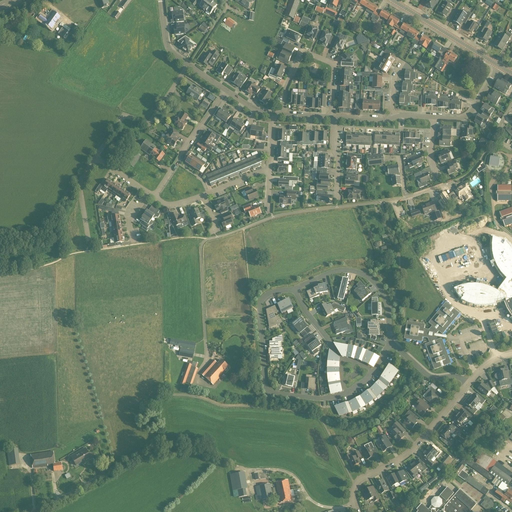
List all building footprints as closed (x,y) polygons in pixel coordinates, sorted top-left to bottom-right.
[(130,1),(128,0),(125,0),(120,7),(124,9),(130,1)] [(210,0),(204,0),(203,0),(200,0),(197,4),(200,6),(199,6),(205,10),(212,1),(210,0)] [(238,0),(237,2),(247,9),(253,1),(251,0),(238,0)] [(291,0),(286,16),(293,19),(299,1),(295,0),(291,0)] [(329,4),(330,4),(329,7),(333,9),(334,6),(336,7),(338,0),(331,0),(331,1),(330,1),(329,4)] [(358,1),(355,6),(353,10),(353,12),(355,13),(356,11),(357,12),(359,8),(358,8),(359,6),(360,6),(361,4),(367,8),(371,3),(365,0),(362,0),(361,3),(358,1)] [(438,0),(428,0),(425,5),(432,10),(435,4),(436,5),(438,0)] [(217,5),(212,1),(205,10),(210,14),(212,12),(214,13),(216,9),(215,8),(217,5)] [(445,3),(438,13),(445,18),(452,7),(451,6),(452,4),(447,1),(446,3),(445,3)] [(371,3),(367,8),(366,11),(372,15),(371,17),(372,18),(371,21),(373,22),(378,13),(376,12),(378,8),(371,3)] [(180,8),(178,8),(174,8),(175,12),(172,13),(173,20),(176,20),(176,23),(184,22),(182,9),(181,8),(180,8)] [(326,8),(324,12),(335,17),(337,14),(326,8)] [(345,18),(348,13),(342,10),(339,15),(345,18)] [(380,14),(378,13),(373,22),(375,23),(376,20),(377,21),(380,16),(387,21),(390,15),(383,11),(380,14)] [(460,12),(453,22),(454,23),(454,24),(456,25),(457,25),(460,27),(463,21),(466,23),(471,15),(468,13),(467,14),(463,11),(462,13),(460,12)] [(52,12),(47,19),(41,15),(37,19),(52,29),(60,18),(52,12)] [(391,16),(388,21),(386,24),(392,28),(393,26),(397,29),(399,26),(397,25),(399,21),(391,16)] [(236,26),(234,25),(235,23),(228,18),(224,24),(231,29),(231,28),(233,30),(236,26)] [(301,20),(299,26),(306,29),(308,23),(301,20)] [(481,27),(485,29),(480,38),(487,42),(492,33),(486,30),(490,24),(485,21),(481,27)] [(478,23),(476,26),(471,22),(466,30),(472,34),(475,29),(477,30),(480,25),(478,23)] [(185,34),(184,27),(184,24),(176,25),(177,28),(174,28),(175,35),(185,34)] [(406,37),(406,36),(408,34),(411,28),(404,24),(401,28),(399,26),(397,29),(401,31),(400,33),(406,37)] [(207,30),(201,26),(198,30),(204,34),(207,30)] [(19,42),(25,34),(27,35),(30,30),(26,27),(17,41),(19,42)] [(311,27),(307,35),(311,37),(309,40),(313,41),(315,37),(319,38),(321,31),(311,27)] [(70,33),(62,28),(58,34),(66,40),(70,33)] [(411,28),(408,34),(406,36),(413,40),(412,43),(413,43),(411,46),(413,47),(419,38),(416,37),(419,33),(411,28)] [(290,40),(296,43),(297,42),(299,39),(298,39),(299,36),(293,33),(293,32),(290,31),(290,32),(287,31),(283,40),(289,43),(290,40)] [(324,32),(320,41),(324,42),(323,45),(326,47),(328,42),(331,43),(333,37),(331,36),(331,35),(324,32)] [(505,37),(505,36),(498,49),(502,51),(509,39),(510,39),(511,36),(507,33),(505,37)] [(498,49),(505,36),(500,34),(493,46),(498,49)] [(419,38),(413,47),(416,49),(419,46),(425,50),(431,41),(423,36),(421,40),(419,38)] [(194,46),(189,42),(190,40),(185,37),(177,42),(182,45),(180,48),(189,54),(194,46)] [(335,37),(332,44),(335,45),(333,49),(337,51),(338,48),(342,50),(345,41),(335,37)] [(282,52),(291,56),(294,51),(290,49),(289,48),(290,46),(283,43),(282,46),(284,47),(282,52)] [(435,43),(432,48),(431,48),(429,51),(432,53),(434,50),(438,52),(435,57),(441,60),(446,53),(443,51),(444,49),(441,47),(435,43)] [(394,59),(392,58),(394,54),(386,50),(381,58),(384,59),(391,64),(394,59)] [(207,66),(211,59),(215,62),(219,55),(213,51),(210,55),(207,53),(201,62),(207,66)] [(282,52),(280,57),(277,56),(276,59),(283,62),(284,60),(285,60),(289,62),(291,56),(282,52)] [(446,55),(442,61),(438,66),(443,69),(446,65),(445,65),(445,63),(447,64),(448,63),(447,63),(448,62),(454,66),(455,64),(456,61),(455,61),(457,57),(451,54),(450,57),(446,55)] [(341,59),(341,63),(346,63),(346,67),(353,67),(354,55),(344,55),(344,59),(341,59)] [(384,59),(381,64),(389,69),(391,64),(384,59)] [(286,69),(278,65),(279,62),(276,61),(274,65),(275,65),(275,66),(276,67),(277,67),(275,70),(283,74),(286,69)] [(378,62),(375,67),(386,74),(389,69),(381,64),(378,62)] [(222,76),(224,73),(228,76),(232,70),(228,67),(222,63),(216,72),(222,76)] [(270,77),(275,79),(277,77),(281,79),(283,74),(275,70),(272,68),(268,76),(270,77)] [(341,71),(340,76),(349,77),(352,77),(352,72),(354,72),(354,69),(345,68),(345,71),(341,71)] [(230,82),(237,86),(239,83),(240,82),(243,84),(247,78),(241,74),(240,76),(236,73),(230,82)] [(373,78),(373,83),(382,83),(382,78),(374,77),(374,74),(369,74),(369,77),(373,78)] [(494,87),(503,93),(505,89),(508,91),(511,86),(508,84),(502,80),(500,83),(498,81),(494,87)] [(256,94),(260,89),(256,87),(256,86),(250,82),(244,91),(250,95),(252,92),(256,94)] [(373,83),(372,88),(367,88),(367,90),(362,90),(362,91),(369,91),(373,91),(382,92),(383,87),(382,87),(382,83),(373,83)] [(200,97),(202,94),(192,87),(187,94),(197,101),(198,100),(200,101),(202,99),(200,97)] [(272,95),(266,91),(267,89),(264,87),(261,92),(263,94),(259,100),(265,105),(272,95)] [(292,90),(292,93),(289,93),(289,104),(292,104),(291,106),(297,106),(298,93),(298,90),(292,90)] [(353,91),(348,90),(348,93),(339,93),(339,98),(350,99),(351,94),(353,94),(353,91)] [(487,99),(495,105),(501,96),(494,92),(493,95),(490,93),(487,99)] [(298,93),(297,106),(299,106),(299,107),(303,107),(303,106),(304,99),(307,100),(307,96),(307,94),(298,93)] [(307,96),(307,100),(307,102),(310,102),(309,109),(315,109),(316,100),(313,100),(313,96),(307,96)] [(316,100),(315,109),(321,109),(322,102),(325,103),(325,97),(316,96),(316,100)] [(206,110),(208,106),(210,104),(205,100),(200,106),(204,108),(206,110)] [(369,101),(364,101),(360,101),(360,107),(363,107),(363,110),(368,111),(369,101)] [(339,103),(338,108),(341,109),(341,114),(351,114),(351,109),(350,109),(350,104),(339,103)] [(494,110),(491,108),(485,105),(481,111),(484,113),(482,115),(489,119),(494,110)] [(221,120),(227,111),(225,110),(224,111),(221,110),(218,114),(216,112),(213,116),(216,118),(217,117),(221,120)] [(229,112),(227,111),(221,120),(226,123),(231,116),(228,114),(229,112)] [(183,113),(179,118),(176,117),(174,120),(176,122),(174,125),(182,130),(187,123),(184,121),(188,116),(183,113)] [(489,119),(482,115),(481,117),(478,116),(474,122),(480,125),(480,127),(483,129),(485,129),(486,126),(485,124),(489,119)] [(235,129),(241,120),(239,119),(238,121),(235,119),(231,126),(235,129)] [(241,120),(235,129),(240,132),(239,133),(241,134),(245,129),(243,128),(245,125),(242,123),(243,122),(241,120)] [(252,126),(250,134),(247,133),(246,138),(250,139),(250,136),(256,137),(258,127),(252,126)] [(443,136),(451,136),(451,126),(441,126),(440,133),(443,133),(443,136)] [(258,127),(256,137),(262,138),(261,141),(265,141),(266,135),(263,135),(264,128),(258,127)] [(462,138),(472,138),(472,128),(465,127),(465,130),(462,130),(462,138)] [(169,134),(168,136),(166,135),(164,139),(165,140),(165,141),(173,147),(178,140),(175,138),(178,133),(172,129),(169,134)] [(205,137),(213,142),(214,140),(217,142),(221,137),(216,133),(214,136),(209,132),(205,137)] [(318,136),(317,142),(317,144),(324,145),(324,142),(326,142),(327,133),(321,132),(321,136),(318,136)] [(308,145),(309,137),(306,137),(306,134),(300,133),(299,142),(302,142),(302,145),(308,146),(308,145)] [(309,137),(308,145),(313,146),(313,142),(317,142),(318,136),(318,133),(312,133),(312,136),(309,136),(309,137)] [(451,136),(443,136),(443,139),(440,139),(440,146),(450,147),(451,136)] [(213,142),(205,137),(202,142),(207,146),(206,148),(211,152),(214,147),(211,145),(213,142)] [(158,151),(154,149),(155,147),(146,140),(140,149),(149,156),(150,155),(154,158),(153,158),(159,162),(164,155),(159,151),(158,151)] [(123,144),(118,141),(114,147),(119,150),(123,144)] [(277,147),(277,153),(286,153),(286,150),(288,151),(288,149),(292,150),(293,145),(289,145),(286,145),(285,148),(280,148),(277,147)] [(441,164),(451,160),(447,150),(440,153),(441,156),(439,157),(441,164)] [(125,162),(133,168),(141,156),(133,151),(125,162)] [(190,166),(196,157),(189,152),(185,158),(187,159),(185,162),(190,166)] [(252,157),(257,168),(261,166),(260,164),(262,164),(259,157),(262,156),(261,152),(257,152),(258,154),(252,157)] [(286,153),(277,153),(276,158),(283,159),(283,162),(289,162),(290,154),(286,153)] [(317,162),(329,163),(330,157),(323,156),(323,153),(316,153),(316,158),(317,158),(317,162)] [(347,163),(356,164),(356,163),(357,163),(357,159),(361,159),(361,155),(354,155),(354,158),(347,157),(347,163)] [(383,155),(367,157),(369,167),(385,165),(383,155)] [(498,169),(500,158),(497,158),(498,155),(493,155),(493,157),(490,157),(489,167),(498,169)] [(407,158),(409,164),(412,163),(413,166),(417,165),(417,166),(418,167),(419,167),(421,166),(422,165),(422,164),(421,163),(423,163),(420,156),(413,159),(411,156),(407,158)] [(201,160),(196,157),(190,166),(195,169),(201,160)] [(257,168),(252,157),(246,159),(250,168),(252,167),(253,169),(257,168)] [(246,159),(241,161),(245,172),(249,171),(248,169),(250,168),(246,159)] [(201,160),(195,169),(200,172),(203,167),(206,169),(209,164),(207,162),(206,163),(201,160)] [(245,172),(241,161),(235,164),(239,173),(241,172),(242,174),(245,172)] [(454,169),(458,168),(455,161),(448,164),(449,167),(446,168),(449,175),(455,172),(454,169)] [(317,162),(317,167),(316,167),(316,169),(312,169),(312,171),(322,171),(322,168),(329,169),(329,163),(317,162)] [(356,164),(347,163),(346,170),(352,170),(352,173),(355,173),(355,174),(358,174),(358,172),(356,172),(357,164),(356,164)] [(235,164),(229,166),(234,177),(238,176),(237,174),(239,173),(235,164)] [(278,165),(278,172),(288,173),(288,166),(278,165)] [(398,165),(388,166),(389,175),(392,175),(393,186),(401,185),(398,165)] [(229,166),(224,168),(227,178),(229,177),(230,179),(234,177),(229,166)] [(227,178),(224,168),(218,171),(222,182),(226,180),(225,178),(227,178)] [(222,182),(218,171),(212,173),(216,182),(218,182),(219,183),(222,182)] [(316,177),(315,180),(330,181),(328,181),(329,175),(322,174),(322,171),(312,171),(312,172),(316,173),(316,177)] [(419,177),(422,183),(418,185),(419,189),(427,185),(426,182),(430,180),(428,173),(422,176),(420,172),(414,175),(416,179),(419,177)] [(216,182),(212,173),(206,175),(211,187),(215,185),(214,183),(216,182)] [(354,181),(358,181),(358,176),(352,175),(352,178),(346,178),(345,185),(354,186),(354,181)] [(102,191),(105,193),(107,190),(112,182),(107,179),(102,187),(102,186),(100,188),(98,187),(95,191),(97,193),(99,190),(102,191)] [(317,189),(323,190),(323,187),(330,187),(330,181),(315,180),(317,180),(317,189)] [(107,190),(111,193),(116,185),(112,182),(107,190),(105,193),(105,194),(107,190)] [(473,197),(470,192),(471,192),(465,183),(454,190),(460,199),(462,198),(465,202),(473,197)] [(116,185),(111,193),(116,196),(121,188),(116,185)] [(511,185),(511,186),(497,186),(497,185),(497,191),(496,191),(496,195),(497,195),(497,201),(511,201),(511,207),(499,212),(501,218),(500,218),(501,222),(502,221),(505,227),(511,223),(511,185)] [(116,196),(114,198),(116,200),(118,197),(120,199),(125,191),(121,188),(116,196)] [(244,191),(242,192),(242,193),(243,196),(244,197),(246,196),(248,201),(258,197),(256,190),(252,191),(251,188),(244,191)] [(360,194),(364,194),(365,189),(357,189),(357,192),(349,191),(348,199),(360,200),(360,194)] [(125,191),(120,199),(125,202),(130,194),(125,191)] [(329,203),(329,196),(322,195),(323,192),(316,191),(316,195),(319,196),(318,202),(329,203)] [(280,196),(280,204),(291,204),(291,199),(295,200),(296,193),(287,192),(287,195),(286,195),(286,196),(280,196)] [(448,206),(447,204),(451,201),(445,193),(439,197),(442,201),(440,203),(443,209),(448,206)] [(221,214),(228,211),(225,205),(229,203),(227,199),(221,201),(220,200),(217,202),(217,203),(214,204),(217,211),(219,210),(221,214)] [(437,212),(435,208),(434,205),(430,206),(429,203),(422,206),(425,215),(431,212),(432,213),(431,214),(434,222),(442,219),(439,211),(437,212)] [(471,211),(467,204),(462,208),(468,215),(472,212),(471,211)] [(258,206),(251,208),(250,205),(243,208),(245,213),(249,212),(251,217),(254,216),(255,216),(257,215),(261,213),(258,206)] [(149,208),(148,211),(146,210),(143,215),(151,220),(152,219),(157,218),(159,215),(149,208)] [(203,212),(199,214),(197,209),(190,211),(193,219),(190,221),(192,226),(198,224),(196,220),(200,218),(203,219),(206,218),(203,212)] [(410,212),(411,215),(410,215),(411,219),(418,217),(421,216),(420,214),(421,214),(419,209),(410,212)] [(222,216),(224,221),(221,222),(224,228),(233,224),(231,220),(234,220),(231,213),(222,216)] [(176,214),(170,217),(174,227),(176,226),(177,228),(178,229),(181,228),(182,227),(180,224),(187,221),(184,215),(179,217),(179,216),(178,215),(177,216),(176,214)] [(151,220),(143,215),(139,220),(141,221),(139,224),(143,226),(141,229),(146,232),(148,230),(147,229),(149,226),(151,225),(153,222),(151,220)] [(511,248),(511,247),(505,241),(504,243),(502,241),(503,241),(493,238),(492,246),(492,253),(494,260),(497,267),(501,274),(506,279),(497,291),(490,287),(483,285),(476,284),(468,284),(461,286),(454,289),(459,298),(452,307),(453,308),(460,300),(461,300),(460,300),(467,304),(474,306),(482,307),(489,307),(497,305),(496,302),(505,300),(506,302),(508,309),(511,314),(511,248)] [(494,277),(494,268),(485,268),(485,277),(494,277)] [(343,278),(338,296),(344,298),(349,279),(343,278)] [(360,283),(356,286),(358,288),(354,292),(362,301),(371,294),(366,288),(366,289),(360,283)] [(318,294),(328,292),(326,284),(318,286),(318,287),(307,292),(310,300),(319,296),(318,294)] [(289,299),(278,305),(282,314),(293,308),(289,299)] [(407,321),(406,330),(404,339),(422,342),(423,337),(428,338),(429,343),(425,344),(434,370),(451,363),(442,338),(437,340),(436,336),(437,336),(437,334),(439,331),(443,334),(460,314),(453,308),(452,307),(446,302),(429,323),(433,326),(429,330),(424,329),(425,324),(407,321)] [(334,303),(331,305),(330,304),(321,309),(326,317),(331,314),(334,312),(334,311),(337,309),(344,312),(345,308),(334,303)] [(275,317),(274,314),(278,312),(276,308),(271,310),(270,308),(266,310),(269,326),(275,323),(276,326),(282,323),(279,315),(275,317)] [(333,326),(336,335),(349,330),(347,322),(347,321),(346,317),(339,321),(340,323),(333,326)] [(299,318),(292,324),(304,338),(306,336),(303,332),(308,328),(299,318)] [(368,324),(368,330),(379,330),(379,326),(378,326),(378,324),(375,324),(375,321),(371,321),(371,324),(368,324)] [(379,336),(379,330),(368,330),(368,335),(370,335),(370,339),(375,341),(376,338),(376,336),(379,336)] [(278,341),(270,342),(270,359),(278,359),(278,355),(282,355),(282,349),(279,349),(278,342),(282,342),(282,335),(277,337),(278,337),(278,341)] [(304,341),(312,352),(314,355),(319,352),(317,349),(321,346),(313,335),(304,341)] [(194,350),(196,343),(170,339),(169,345),(170,345),(194,350)] [(342,357),(346,357),(348,347),(335,345),(342,357)] [(194,351),(180,348),(178,356),(193,359),(194,351)] [(357,349),(354,348),(351,358),(354,359),(357,360),(360,350),(357,349)] [(366,352),(363,351),(360,350),(357,360),(359,361),(362,361),(366,352)] [(330,351),(328,362),(339,363),(339,359),(330,351)] [(366,352),(362,361),(367,364),(371,355),(366,352)] [(378,358),(374,356),(371,355),(367,364),(369,365),(373,367),(378,358)] [(213,360),(207,367),(200,374),(213,385),(220,378),(219,378),(229,367),(220,360),(217,364),(213,360)] [(187,363),(180,384),(182,385),(184,386),(185,383),(189,373),(191,367),(192,365),(187,364),(187,363)] [(397,372),(390,365),(384,374),(392,380),(397,372)] [(189,373),(195,375),(198,369),(196,368),(191,367),(189,373)] [(497,380),(498,379),(500,387),(507,386),(505,378),(509,377),(508,371),(505,372),(504,369),(497,371),(498,373),(496,374),(495,375),(494,377),(495,378),(496,379),(497,380)] [(382,378),(379,381),(386,387),(389,384),(392,380),(384,374),(382,378)] [(288,376),(286,386),(292,388),(294,381),(297,381),(298,376),(295,375),(294,377),(288,376)] [(306,375),(305,384),(308,384),(308,389),(316,390),(316,386),(315,385),(315,379),(312,379),(312,376),(306,375)] [(386,387),(379,381),(376,385),(374,387),(380,394),(383,391),(386,387)] [(488,383),(485,385),(483,383),(478,388),(480,389),(481,392),(482,391),(487,396),(491,390),(490,389),(491,389),(495,387),(491,381),(488,383)] [(331,393),(341,390),(340,385),(330,387),(331,393)] [(370,390),(368,392),(367,392),(373,400),(376,397),(380,394),(374,387),(370,390)] [(431,387),(423,396),(432,404),(438,396),(433,392),(434,390),(431,387)] [(365,405),(373,400),(367,392),(361,397),(365,405)] [(472,398),(470,400),(477,405),(479,403),(482,405),(485,401),(481,397),(479,399),(473,394),(471,397),(472,398)] [(361,397),(356,400),(353,401),(357,409),(360,408),(365,405),(361,397)] [(425,413),(425,412),(428,409),(423,405),(425,403),(420,399),(417,403),(419,405),(416,408),(419,411),(418,412),(422,415),(423,415),(424,415),(425,413)] [(468,401),(465,403),(471,408),(469,411),(474,415),(478,410),(475,408),(477,405),(470,400),(469,401),(468,401)] [(357,409),(353,401),(349,403),(346,404),(349,413),(352,412),(357,409)] [(349,413),(346,404),(345,404),(336,407),(340,416),(349,413)] [(404,423),(411,429),(417,422),(415,420),(415,419),(413,417),(415,415),(409,410),(404,416),(407,419),(404,423)] [(458,412),(457,414),(464,421),(468,424),(470,421),(469,420),(472,416),(467,412),(466,414),(461,411),(460,413),(458,412)] [(464,421),(457,414),(455,416),(456,417),(454,419),(458,423),(456,425),(461,429),(464,426),(468,424),(464,421)] [(391,434),(398,442),(405,436),(399,430),(402,428),(397,422),(393,426),(396,429),(391,434)] [(448,425),(444,429),(451,436),(453,433),(455,435),(458,432),(460,434),(462,431),(457,428),(454,431),(448,425)] [(444,429),(440,434),(447,440),(444,444),(449,447),(452,444),(448,440),(451,436),(444,429)] [(378,444),(384,452),(389,448),(385,443),(389,440),(385,435),(380,439),(382,441),(378,444)] [(364,451),(368,460),(375,456),(372,449),(375,448),(372,442),(365,446),(367,450),(364,451)] [(430,446),(426,450),(434,457),(436,455),(437,456),(441,452),(437,448),(435,450),(430,446)] [(83,464),(86,462),(91,459),(85,448),(70,457),(76,466),(82,462),(83,464)] [(9,465),(20,465),(19,449),(8,450),(9,465)] [(434,457),(426,450),(422,455),(428,460),(426,462),(431,466),(434,463),(431,460),(434,457)] [(44,467),(49,466),(52,465),(53,471),(62,470),(60,462),(54,463),(53,451),(30,455),(32,468),(44,467)] [(356,457),(352,458),(350,455),(346,457),(347,461),(349,460),(353,467),(361,463),(359,458),(362,457),(359,452),(354,454),(356,457)] [(462,461),(466,464),(468,465),(491,481),(495,476),(490,472),(470,458),(466,456),(465,457),(463,460),(462,461)] [(415,463),(413,464),(419,472),(422,470),(423,472),(427,469),(423,464),(422,465),(417,460),(414,462),(415,463)] [(511,473),(497,462),(490,472),(495,476),(511,487),(511,480),(511,479),(511,473)] [(410,465),(407,467),(412,473),(409,475),(413,480),(417,476),(416,474),(419,472),(413,464),(411,466),(410,465)] [(454,473),(458,476),(462,470),(464,467),(460,465),(454,473)] [(458,476),(465,481),(468,476),(469,475),(464,472),(462,470),(458,476)] [(238,490),(239,498),(247,496),(246,489),(248,488),(245,472),(230,475),(232,491),(238,490)] [(401,472),(396,475),(399,483),(400,484),(405,481),(406,484),(409,482),(406,475),(403,477),(401,472)] [(442,473),(436,479),(440,482),(445,476),(442,473)] [(390,476),(392,481),(389,482),(393,489),(396,488),(395,485),(399,483),(396,475),(395,474),(390,476)] [(489,491),(468,476),(465,481),(486,496),(489,491)] [(499,488),(498,489),(504,494),(508,489),(511,491),(511,487),(495,476),(491,481),(490,482),(499,488)] [(376,483),(382,494),(389,490),(383,479),(376,483)] [(278,492),(290,490),(287,480),(275,482),(278,492)] [(422,492),(430,487),(428,483),(420,488),(422,492)] [(275,488),(271,489),(270,484),(255,487),(258,500),(262,499),(262,500),(273,497),(272,494),(276,493),(275,488)] [(434,497),(432,499),(431,501),(431,505),(431,506),(428,509),(422,504),(416,510),(418,511),(417,511),(472,511),(471,511),(476,504),(460,490),(454,496),(452,495),(454,493),(447,487),(439,497),(434,497)] [(373,498),(375,501),(380,499),(377,494),(375,495),(371,488),(364,491),(366,496),(365,497),(367,501),(373,498)] [(498,489),(494,495),(504,502),(506,498),(511,501),(511,491),(508,489),(504,494),(498,489)] [(292,500),(290,490),(278,492),(280,503),(292,500)] [(483,499),(484,501),(492,508),(494,509),(497,507),(492,502),(486,496),(483,499)] [(488,511),(492,508),(484,501),(480,505),(488,511)]
